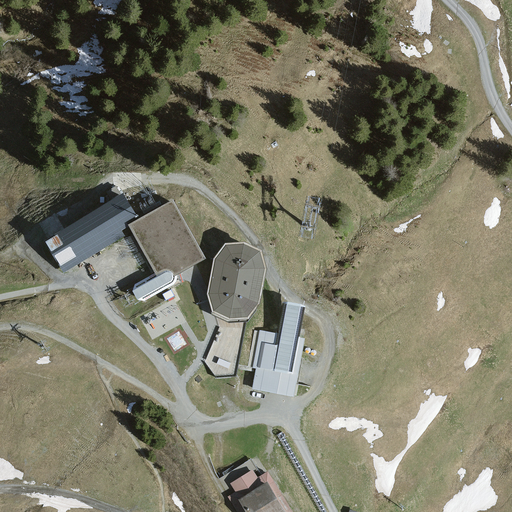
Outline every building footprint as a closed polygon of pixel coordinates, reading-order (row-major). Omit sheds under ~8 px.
[(129,192),(49,238),(67,269),(133,230),(128,222),(142,214),(129,192)] [(181,212),(136,234),(164,282),(170,279),(176,279),(181,283),(212,269),(181,212)] [(225,246),(214,259),(206,296),(211,314),(228,323),(247,322),(259,305),(262,292),(266,271),(261,254),(244,245),(225,246)] [(164,282),(137,293),(144,308),(177,291),(181,288),(181,283),(176,279),(170,279),(164,282)] [(307,337),(266,330),(256,388),(296,396),(307,337)] [(236,493),(230,497),(238,511),(293,511),(269,471),(259,478),(254,470),(231,484),(236,493)]
